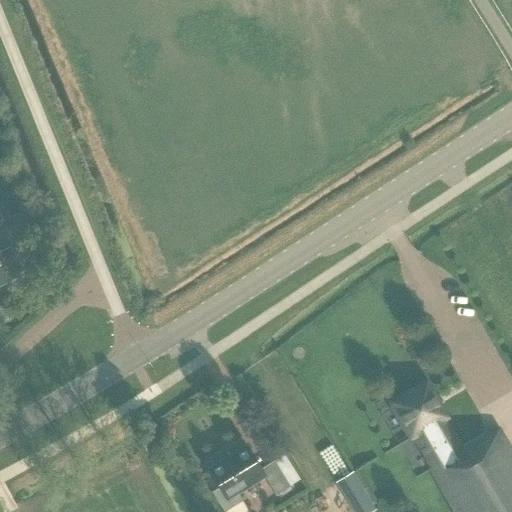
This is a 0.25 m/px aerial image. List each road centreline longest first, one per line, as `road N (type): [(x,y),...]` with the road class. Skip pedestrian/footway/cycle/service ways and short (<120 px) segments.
road 1 (tertiary): [(138,356),(511,114)]
road 2 (unclassified): [(107,285),(0,13)]
road 3 (tertiary): [(0,435),(138,356)]
road 4 (residential): [(107,285),(83,295),(0,363)]
